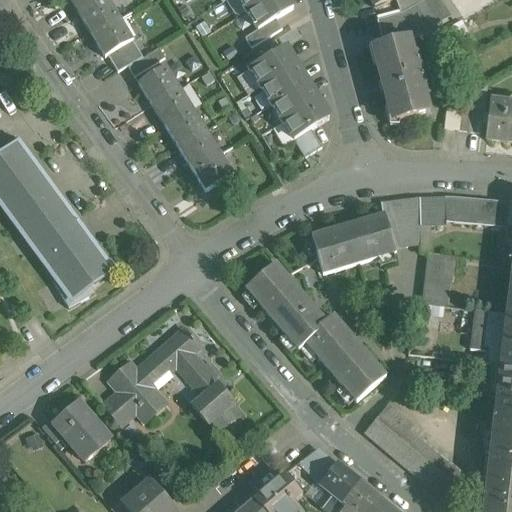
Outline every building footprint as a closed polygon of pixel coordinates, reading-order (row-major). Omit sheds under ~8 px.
[(69,0),(79,16),(105,0),(69,0)] [(106,0),(105,0),(79,16),(92,37),(119,21),(106,0)] [(237,0),(246,14),(268,0),(237,0)] [(286,0),(268,0),(246,14),(257,32),(275,21),(292,10),(286,0)] [(370,0),(374,9),(397,0),(370,0)] [(436,0),(429,0),(414,8),(427,27),(448,16),(436,0)] [(414,8),(401,16),(376,22),(383,47),(408,40),(408,41),(432,34),(427,27),(414,8)] [(92,37),(91,38),(104,60),(108,58),(133,44),(120,21),(119,21),(92,37)] [(257,32),(245,40),(251,50),(281,31),(275,21),(257,32)] [(383,47),(374,49),(379,65),(376,66),(388,110),(391,109),(395,125),(428,116),(424,100),(427,100),(415,55),(412,56),(408,41),(408,40),(383,47)] [(133,44),(108,58),(117,75),(127,69),(128,69),(143,60),(133,44)] [(284,50),(249,72),(261,90),(295,68),(284,50)] [(143,60),(128,69),(134,79),(164,61),(158,51),(143,60)] [(295,68),(261,90),(271,107),(306,86),(295,68)] [(180,91),(166,69),(138,86),(152,108),(179,91),(180,91)] [(306,86),(271,107),(282,125),(317,103),(306,86)] [(486,90),(474,97),(472,113),(469,134),(481,136),(486,90)] [(179,91),(152,108),(165,129),(192,112),(179,91)] [(317,103),(282,125),(293,143),(328,121),(317,103)] [(511,105),(490,103),(486,142),(511,144),(511,105)] [(460,111),(447,110),(444,131),(457,133),(460,111)] [(472,113),(460,111),(457,133),(469,134),(472,113)] [(192,112),(165,129),(178,150),(206,134),(192,112)] [(206,134),(178,150),(192,172),(219,155),(206,134)] [(112,275),(18,146),(0,160),(0,173),(6,181),(0,185),(0,205),(13,223),(18,219),(25,229),(20,232),(49,273),(47,274),(68,311),(95,296),(86,284),(89,281),(94,288),(112,275)] [(219,155),(192,172),(205,194),(232,177),(219,155)] [(445,200),(419,201),(419,229),(446,228),(445,200)] [(511,205),(454,200),(452,225),(508,230),(511,205)] [(419,201),(380,205),(383,219),(384,219),(393,250),(420,247),(419,229),(419,201)] [(383,219),(312,240),(323,276),(394,254),(393,250),(384,219),(383,219)] [(453,259),(428,256),(422,307),(447,310),(453,259)] [(306,344),(325,325),(275,267),(247,291),(298,351),(306,344)] [(511,317),(475,313),(470,353),(490,355),(489,367),(501,368),(511,369),(511,317)] [(325,325),(306,344),(356,403),(384,379),(333,319),(325,325)] [(176,367),(190,356),(197,349),(198,351),(199,350),(193,343),(195,342),(192,339),(191,340),(184,332),(183,333),(184,335),(136,375),(130,368),(131,367),(130,366),(109,384),(110,385),(111,384),(119,393),(135,411),(134,412),(137,415),(145,425),(166,408),(165,406),(163,407),(149,390),(176,367)] [(190,356),(176,367),(204,400),(193,410),(194,411),(195,410),(207,424),(206,425),(207,426),(209,424),(219,434),(240,416),(230,406),(232,404),(223,394),(228,389),(208,368),(204,372),(190,356)] [(511,369),(501,368),(495,420),(511,421),(511,369)] [(119,393),(102,408),(120,430),(137,415),(134,412),(135,411),(119,393)] [(78,406),(54,427),(52,423),(42,431),(56,447),(60,444),(65,450),(69,447),(85,465),(95,456),(92,452),(106,439),(78,406)] [(464,476),(410,431),(413,427),(388,406),(364,436),(445,504),(464,476)] [(511,511),(511,421),(495,420),(491,454),(486,453),(482,490),(487,491),(484,511),(511,511)] [(317,450),(296,468),(321,487),(337,466),(317,450)] [(359,484),(337,466),(321,487),(328,493),(317,506),(323,511),(329,511),(338,502),(342,505),(359,484)] [(175,494),(159,476),(150,484),(166,502),(175,494)] [(284,477),(253,503),(261,511),(299,511),(294,505),(302,498),(284,477)] [(149,483),(122,506),(126,511),(174,511),(166,502),(150,484),(149,483)] [(370,511),(380,501),(359,484),(342,505),(345,507),(341,511),(370,511)] [(393,511),(380,501),(370,511),(393,511)] [(261,511),(253,503),(242,511),(261,511)]
